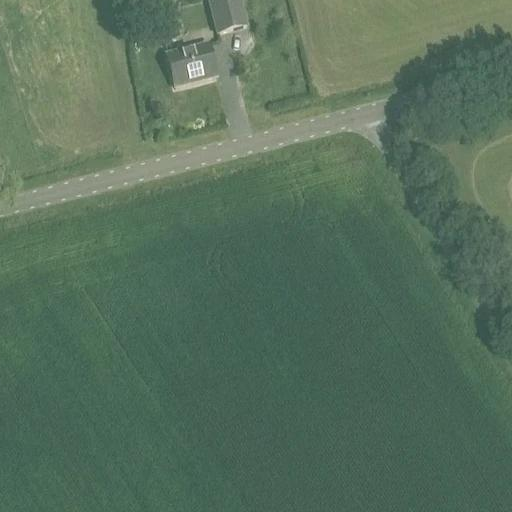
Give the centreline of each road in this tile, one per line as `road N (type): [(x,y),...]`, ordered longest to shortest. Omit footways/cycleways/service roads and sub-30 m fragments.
road 1 (tertiary): [(0,211),(366,117)]
road 2 (unclassified): [(511,347),(366,117)]
road 3 (tertiary): [(511,80),(366,117)]
